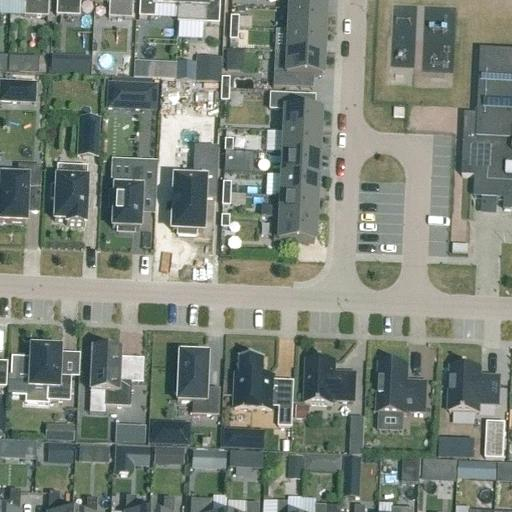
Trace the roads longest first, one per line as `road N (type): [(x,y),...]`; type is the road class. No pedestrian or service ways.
road 1 (residential): [(0,286),(340,301)]
road 2 (residential): [(357,0),(340,301)]
road 3 (residential): [(340,301),(511,309)]
